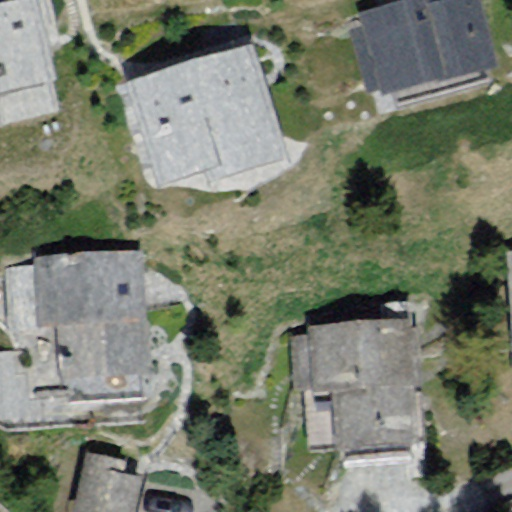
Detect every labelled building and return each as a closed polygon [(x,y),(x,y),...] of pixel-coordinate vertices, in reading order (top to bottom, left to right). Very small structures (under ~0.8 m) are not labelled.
[(430,0),(338,22),(356,98),(449,76),(430,0)] [(16,3),(0,5),(0,90),(31,85),(16,3)] [(215,38),(131,57),(149,133),(232,114),(215,38)] [(511,262),(494,263),(496,373),(511,373),(511,262)] [(122,267),(8,265),(9,330),(32,331),(32,400),(117,398),(122,267)] [(404,335),(277,335),(276,408),(292,409),(290,450),(330,450),(330,467),(400,466),(404,335)] [(114,511),(127,467),(67,451),(49,511),(114,511)]
